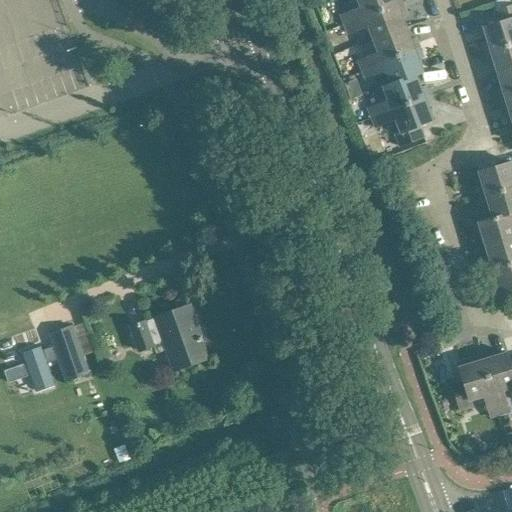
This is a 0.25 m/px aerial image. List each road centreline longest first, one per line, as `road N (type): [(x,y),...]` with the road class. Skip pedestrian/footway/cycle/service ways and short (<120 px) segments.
road 1 (tertiary): [(435,511),(262,40)]
road 2 (residential): [(511,324),(477,302),(435,181),(475,133),(479,113),(441,0)]
road 3 (unclassified): [(185,68),(164,44),(100,4),(70,6)]
